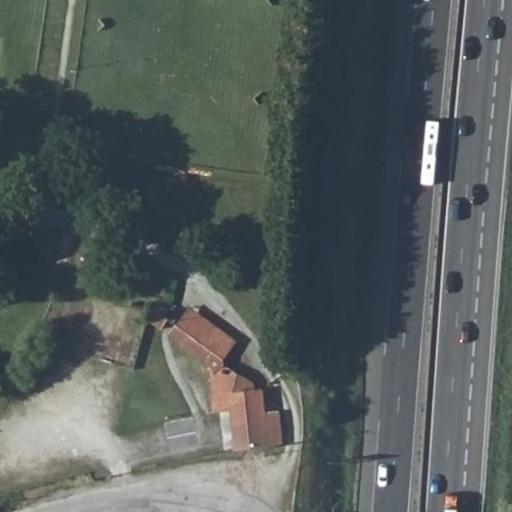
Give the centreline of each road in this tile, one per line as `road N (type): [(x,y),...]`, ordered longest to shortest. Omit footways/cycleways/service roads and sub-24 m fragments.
road 1 (trunk): [(435,0),(390,511)]
road 2 (trunk): [(443,511),(486,0)]
road 3 (trunk): [(470,511),(511,0)]
road 4 (unclassified): [(50,511),(98,500),(205,511)]
